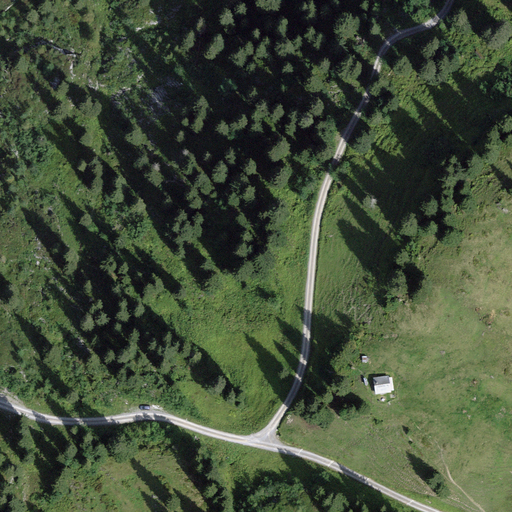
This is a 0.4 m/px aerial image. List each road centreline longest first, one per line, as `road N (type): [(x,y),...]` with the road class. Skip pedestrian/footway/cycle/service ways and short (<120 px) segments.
road 1 (track): [(262,441),(303,367),(327,181),(381,57),(448,0)]
road 2 (track): [(0,404),(82,424),(150,415),(262,441)]
road 3 (track): [(436,511),(262,441)]
